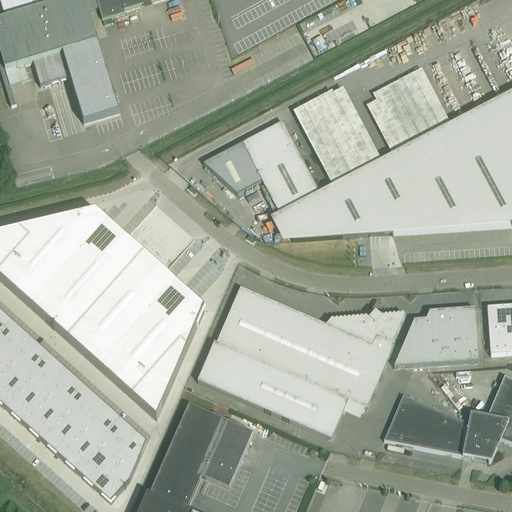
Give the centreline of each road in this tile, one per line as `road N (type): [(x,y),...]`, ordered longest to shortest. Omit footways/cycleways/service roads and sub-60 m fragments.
road 1 (unclassified): [(511,275),(347,287),(303,279),(239,249),(133,158)]
road 2 (unclassified): [(320,467),(511,506)]
road 3 (unknown): [(203,1),(115,38),(108,63),(129,130)]
road 4 (unknown): [(381,2),(229,84)]
road 5 (unknown): [(129,130),(88,143),(29,143),(13,127),(0,83)]
road 6 (track): [(0,213),(125,182),(143,169)]
